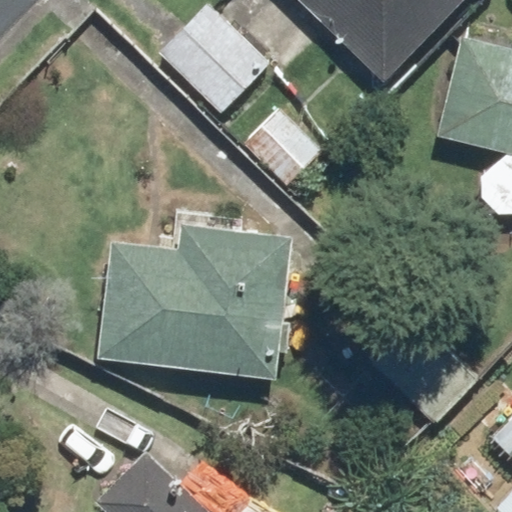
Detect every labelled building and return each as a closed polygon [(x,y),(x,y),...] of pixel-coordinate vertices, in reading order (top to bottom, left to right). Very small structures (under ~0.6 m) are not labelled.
[(287,0),(373,82),(451,0),(287,0)] [(205,2),(156,53),(218,113),(268,62),(205,2)] [(511,51),(456,38),(432,135),(511,154),(511,51)] [(272,109),(238,144),(281,186),(316,151),(272,109)] [(101,244),(87,360),(265,381),(282,240),(170,227),(168,252),(101,244)] [(416,320),(371,366),(429,421),(473,375),(416,320)] [(197,511),(137,454),(88,504),(96,511),(197,511)] [(511,511),(511,487),(495,505),(503,511),(511,511)]
